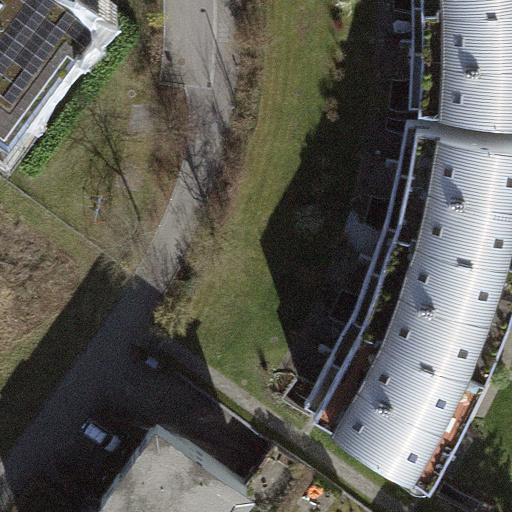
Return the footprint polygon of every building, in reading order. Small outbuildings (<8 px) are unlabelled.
[(0,0),(0,152),(10,160),(105,30),(64,0),(0,0)] [(511,0),(443,0),(432,110),(511,113),(511,0)] [(511,113),(432,110),(421,220),(384,313),(332,406),(458,479),(511,379),(511,113)] [(255,511),(269,492),(171,422),(106,511),(255,511)] [(310,511),(340,511),(344,507),(324,493),(310,511)]
